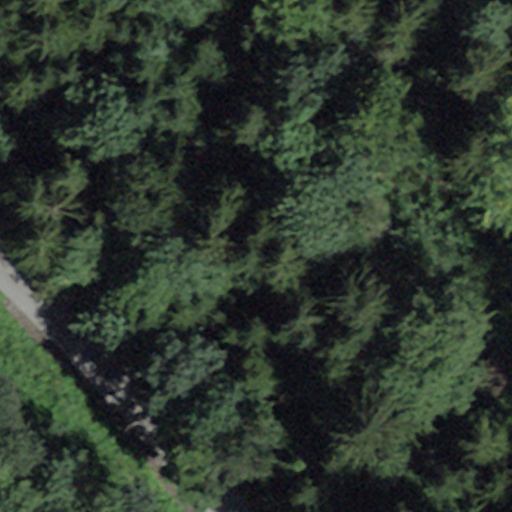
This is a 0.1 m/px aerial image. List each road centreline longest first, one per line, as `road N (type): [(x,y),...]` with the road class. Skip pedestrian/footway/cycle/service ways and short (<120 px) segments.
road 1 (track): [(324,511),(511,230)]
road 2 (unclassified): [(219,511),(0,290)]
